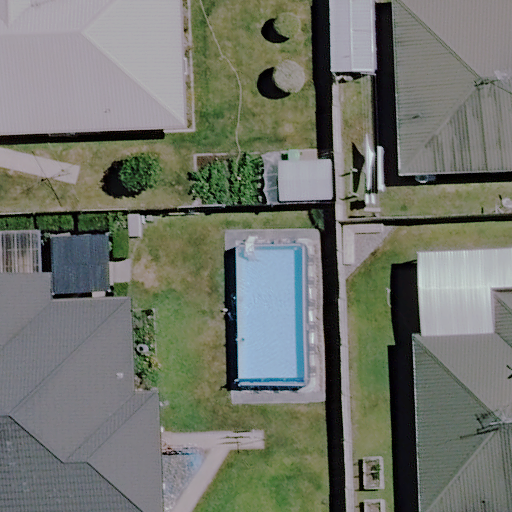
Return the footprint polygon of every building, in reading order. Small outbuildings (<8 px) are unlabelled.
[(0,0),(0,142),(176,140),(174,0),(0,0)] [(370,3),(315,5),(317,89),(373,88),(370,3)] [(511,6),(394,10),(400,179),(511,175),(511,6)] [(42,317),(41,283),(0,284),(0,511),(147,511),(144,405),(125,406),(121,314),(42,317)] [(511,511),(511,303),(492,303),(490,355),(419,353),(415,511),(511,511)]
